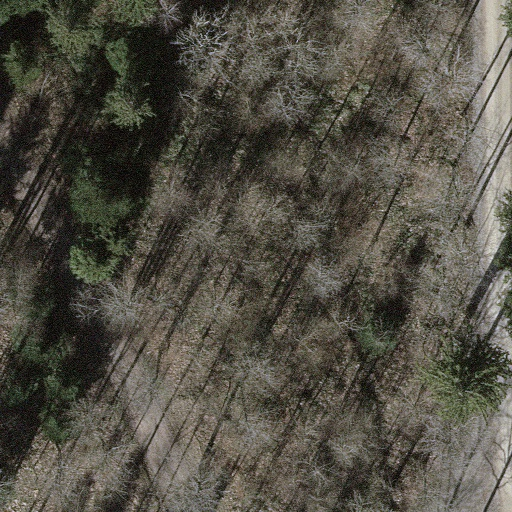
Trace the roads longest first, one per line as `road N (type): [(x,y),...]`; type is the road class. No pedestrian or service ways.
road 1 (track): [(499,0),(511,503)]
road 2 (track): [(190,511),(120,338),(0,133)]
